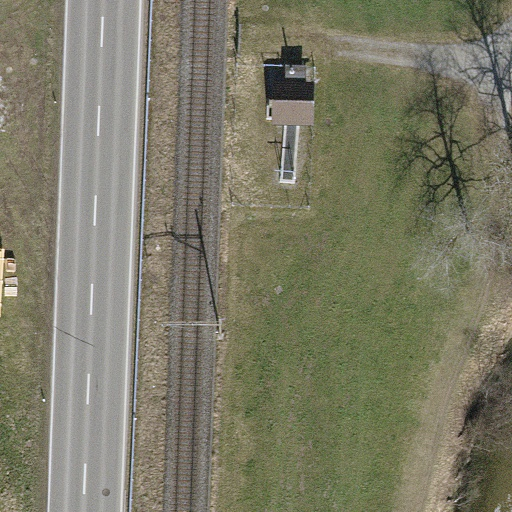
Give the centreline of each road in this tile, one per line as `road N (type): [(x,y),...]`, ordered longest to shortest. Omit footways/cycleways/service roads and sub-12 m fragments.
road 1 (primary): [(90,511),(109,0)]
road 2 (track): [(252,41),(503,67),(511,47)]
